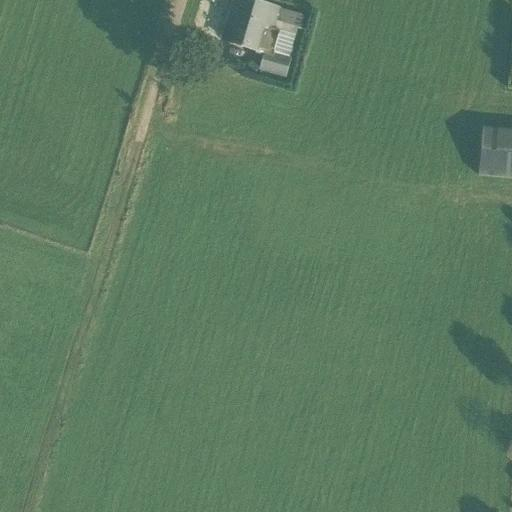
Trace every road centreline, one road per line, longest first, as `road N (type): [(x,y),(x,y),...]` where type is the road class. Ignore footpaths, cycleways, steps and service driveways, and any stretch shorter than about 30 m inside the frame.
road 1 (track): [(22,511),(140,125)]
road 2 (unclassified): [(140,125),(179,0)]
